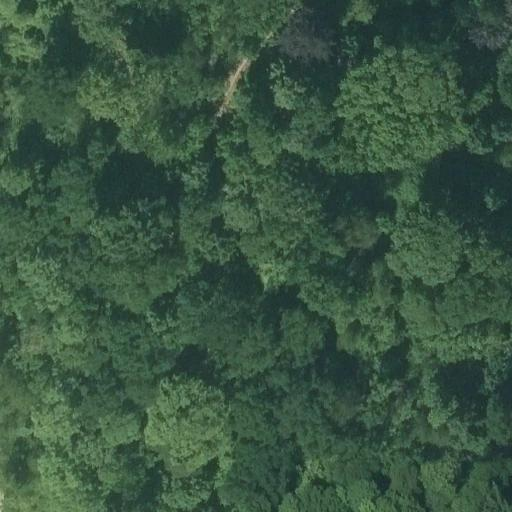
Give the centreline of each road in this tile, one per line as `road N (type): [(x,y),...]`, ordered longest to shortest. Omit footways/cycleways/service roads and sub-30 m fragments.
road 1 (track): [(316,0),(247,59),(210,116),(179,188),(176,238),(186,292),(208,365),(219,454),(243,511)]
road 2 (track): [(210,116),(252,234),(294,292),(398,387),(462,427),(511,445)]
